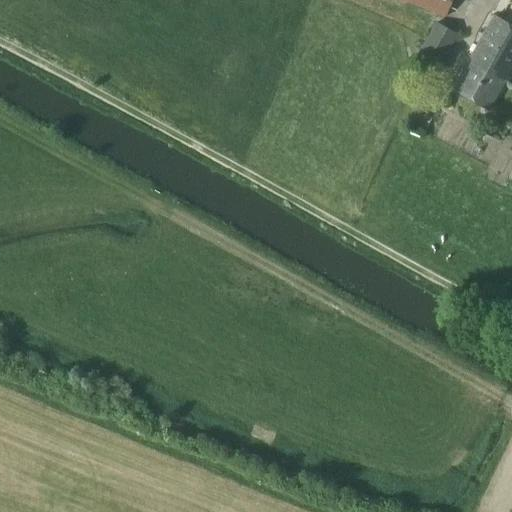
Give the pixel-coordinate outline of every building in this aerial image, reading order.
[(402,0),(445,18),(451,0),(402,0)] [(511,26),(494,15),(472,53),(489,62),(486,67),(493,71),(490,77),(503,84),(511,67),(511,26)] [(436,23),(418,54),(439,66),(457,36),(436,23)] [(489,62),(472,53),(451,89),(488,110),(503,84),(490,77),(493,71),(486,67),(489,62)] [(419,65),(425,67),(427,62),(422,59),(419,65)] [(452,144),(471,153),(481,132),(462,124),(452,144)] [(494,141),(481,135),(472,156),(511,173),(511,136),(499,131),(494,141)]
